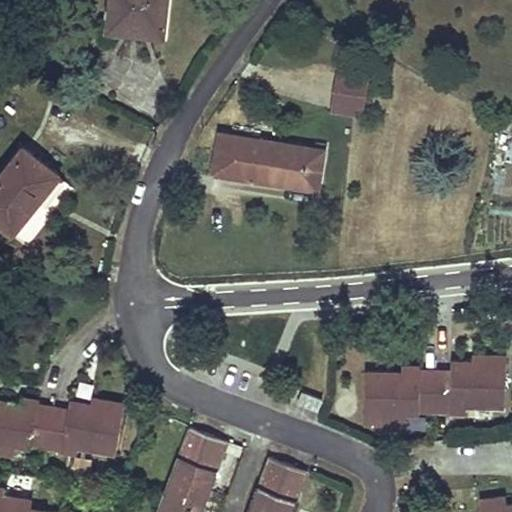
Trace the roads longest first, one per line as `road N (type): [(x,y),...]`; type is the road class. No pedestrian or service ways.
road 1 (unclassified): [(511,274),(321,299),(137,307)]
road 2 (residential): [(375,511),(377,480),(349,452),(172,386),(150,358),(137,307)]
road 3 (residential): [(137,307),(138,241),(169,154),(274,0)]
road 4 (unknown): [(368,467),(511,448)]
